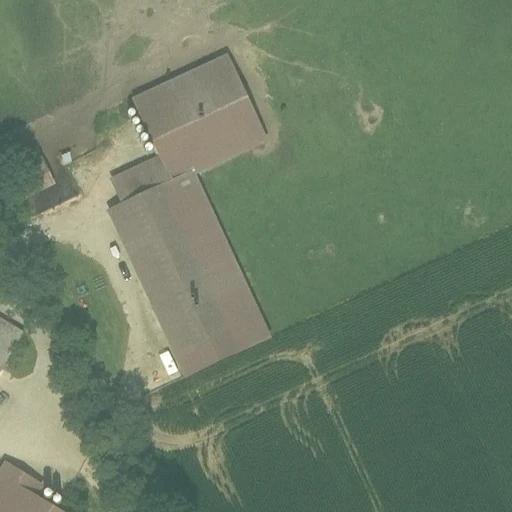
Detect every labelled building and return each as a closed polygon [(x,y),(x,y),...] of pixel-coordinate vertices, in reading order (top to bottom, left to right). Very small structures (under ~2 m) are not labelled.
[(260,137),(222,53),(129,96),(156,154),(167,179),(188,170),(260,137)] [(34,149),(2,165),(21,204),(53,189),(34,149)] [(167,179),(156,154),(110,175),(121,200),(167,179)] [(264,336),(188,170),(167,179),(121,200),(102,209),(179,375),(264,336)] [(0,368),(20,333),(0,321),(0,368)] [(0,511),(52,511),(29,498),(36,485),(0,464),(0,511)]
